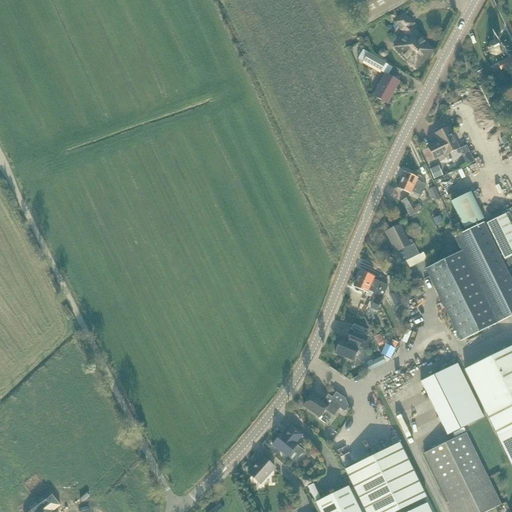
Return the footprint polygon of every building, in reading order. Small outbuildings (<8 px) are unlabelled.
[(349,0),(364,26),(410,0),(349,0)] [(394,12),(389,15),(392,20),(397,17),(394,12)] [(432,50),(414,31),(410,27),(412,24),(403,15),(394,23),(407,35),(394,48),(414,69),(432,50)] [(501,43),(495,41),(490,44),(487,49),(490,55),(495,57),(501,55),(503,49),(501,43)] [(362,50),(357,59),(363,62),(364,60),(373,65),(382,70),(386,63),(362,50)] [(511,57),(499,65),(502,70),(511,64),(511,57)] [(483,70),(477,73),(483,84),(489,81),(483,70)] [(387,104),(399,82),(385,74),(373,96),(387,104)] [(439,143),(427,148),(434,160),(445,155),(446,157),(458,151),(448,129),(435,136),(439,143)] [(433,180),(441,177),(437,167),(429,171),(433,180)] [(417,176),(416,178),(403,173),(400,180),(423,191),(426,185),(419,182),(421,178),(417,176)] [(491,180),(493,184),(501,181),(499,176),(491,180)] [(421,197),(423,191),(400,180),(397,188),(411,195),(411,193),(421,197)] [(490,180),(478,185),(490,212),(502,207),(490,180)] [(434,202),(440,199),(435,187),(428,190),(434,202)] [(470,192),(451,202),(464,228),(483,219),(470,192)] [(410,218),(415,215),(423,209),(422,208),(420,205),(412,210),(406,199),(401,202),(410,218)] [(511,229),(510,225),(511,223),(511,221),(508,214),(487,225),(505,260),(503,262),(506,269),(509,267),(511,262),(509,258),(511,256),(511,229)] [(511,280),(506,269),(503,262),(484,224),(454,239),(461,252),(425,270),(461,341),(511,316),(511,280)] [(399,226),(386,232),(396,252),(401,264),(406,261),(408,260),(418,255),(411,240),(407,242),(399,226)] [(388,286),(373,280),(374,277),(360,271),(357,279),(386,292),(388,286)] [(378,308),(386,292),(357,279),(353,287),(354,287),(354,289),(355,291),(357,292),(359,291),(360,290),(367,293),(366,296),(371,298),(368,304),(378,308)] [(420,279),(414,282),(418,289),(423,286),(420,279)] [(392,301),(399,298),(395,291),(389,294),(392,301)] [(341,340),(335,354),(354,361),(359,348),(363,349),(368,338),(351,331),(346,342),(341,340)] [(379,335),(374,337),(377,344),(383,342),(379,335)] [(390,359),(394,350),(386,346),(382,355),(390,359)] [(498,437),(511,430),(511,347),(488,359),(488,360),(466,371),(498,437)] [(382,357),(372,362),(376,368),(385,364),(382,357)] [(450,436),(465,429),(485,418),(458,365),(422,383),(450,436)] [(332,399),(328,396),(323,402),(311,394),(303,406),(319,418),(324,411),(326,411),(334,416),(338,410),(343,413),(347,407),(344,400),(335,394),(332,399)] [(282,434),(272,446),(287,457),(296,446),(294,444),(302,435),(292,427),(284,436),(282,434)] [(511,430),(498,437),(511,466),(511,430)] [(453,511),(485,511),(501,504),(467,434),(425,454),(453,511)] [(100,435),(88,443),(91,448),(103,439),(100,435)] [(396,511),(426,498),(399,444),(345,470),(365,511),(396,511)] [(342,452),(333,457),(337,465),(346,460),(342,452)] [(274,469),(262,458),(248,473),(260,484),(274,469)] [(76,468),(70,470),(73,478),(79,476),(76,468)] [(312,484),(309,479),(306,478),(301,481),(305,488),(312,484)] [(65,486),(36,507),(39,511),(45,511),(46,511),(45,511),(66,511),(65,511),(64,511),(60,506),(73,497),(65,486)] [(315,503),(320,511),(360,511),(348,487),(315,503)]
